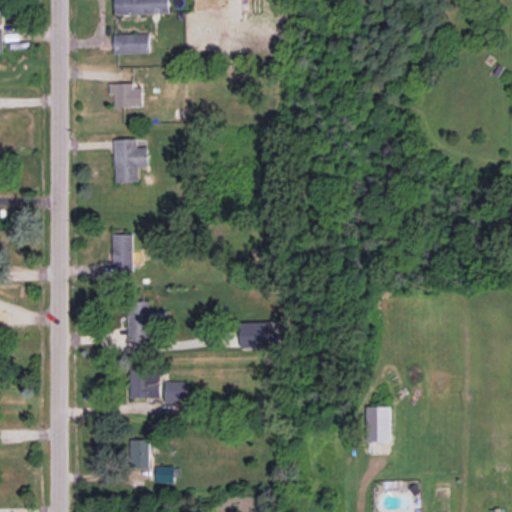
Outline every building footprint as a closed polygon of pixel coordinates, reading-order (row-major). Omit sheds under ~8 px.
[(114,0),(115,14),(169,13),(169,0),(114,0)] [(149,33),(114,33),(114,53),(150,52),(149,33)] [(116,106),(143,105),(142,87),(133,88),(133,82),(109,83),(110,94),(115,93),(116,106)] [(137,138),(114,139),(115,182),(138,181),(138,166),(149,166),(148,146),(137,146),(137,138)] [(133,233),(112,233),(113,273),(134,272),(133,262),(142,262),(141,248),(133,248),(133,233)] [(128,342),(152,341),(150,298),(127,298),(128,342)] [(271,321),(241,321),(241,347),(271,347),(271,321)] [(161,397),(160,368),(130,369),(131,397),(161,397)] [(188,401),(187,380),(165,381),(165,401),(188,401)] [(367,441),(391,440),(391,405),(367,406),(367,441)] [(150,439),(130,438),(129,466),(149,467),(150,439)] [(175,466),(156,465),(156,481),(174,482),(175,466)]
